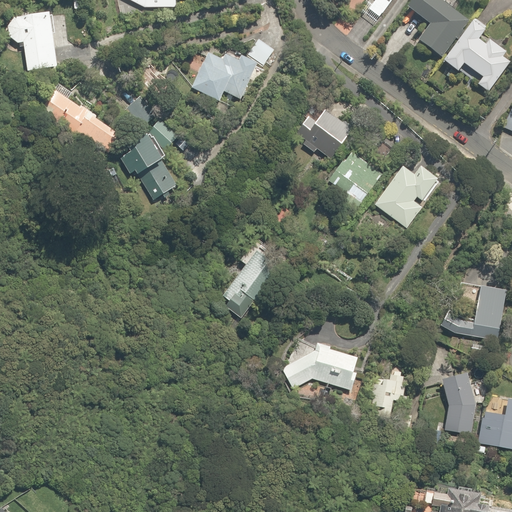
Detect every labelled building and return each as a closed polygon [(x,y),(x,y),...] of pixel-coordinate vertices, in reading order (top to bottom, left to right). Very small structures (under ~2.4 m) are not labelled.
[(376,0),(369,10),(379,17),(391,0),(376,0)] [(418,41),(442,58),(456,38),(458,40),(464,31),(463,30),(469,21),(440,0),(412,0),(407,8),(430,24),(418,41)] [(58,68),(50,14),(15,19),(9,28),(10,38),(19,44),(24,44),(28,72),(58,68)] [(478,84),(489,92),(510,62),(503,57),(506,52),(490,40),(486,45),(479,40),(486,31),(484,30),(486,26),(477,19),(444,61),(458,72),(464,64),(483,77),(478,84)] [(248,54),(263,65),(274,49),(259,39),(248,54)] [(192,88),(220,102),(225,92),(241,100),(243,96),(244,96),(246,92),(245,91),(250,80),(258,83),(264,70),(257,67),(258,64),(242,56),(240,61),(226,55),(223,60),(209,53),(192,88)] [(279,72),(284,76),(288,71),(283,67),(279,72)] [(89,140),(109,153),(121,136),(96,119),(97,117),(82,106),(81,107),(68,99),(72,93),(59,85),(41,111),(87,142),(89,140)] [(127,109),(139,128),(155,118),(142,96),(127,109)] [(297,134),(331,159),(352,130),(325,110),(323,113),(316,108),(297,134)] [(503,127),(511,131),(511,108),(511,109),(503,127)] [(136,172),(153,201),(163,195),(165,198),(169,195),(167,192),(177,186),(156,150),(161,145),(166,151),(178,137),(160,120),(147,135),(148,136),(128,148),(131,153),(121,159),(130,175),(136,172)] [(398,149),(386,139),(371,156),(385,167),(398,153),(396,152),(398,149)] [(341,202),(355,212),(382,174),(352,153),(345,163),(343,162),(329,181),(347,194),(341,202)] [(375,205),(407,229),(422,207),(414,201),(417,197),(422,201),(437,179),(421,167),(414,175),(403,167),(375,205)] [(339,235),(344,228),(339,224),(334,232),(339,235)] [(225,306),(241,319),(254,301),(257,303),(282,270),(269,261),(275,254),(256,240),(240,260),(246,265),(222,296),(229,301),(225,306)] [(454,333),(497,340),(505,290),(480,286),(474,323),(461,321),(447,313),(440,325),(454,333)] [(350,303),(355,292),(344,287),(339,297),(350,303)] [(312,379),(351,390),(356,373),(353,373),(358,358),(330,350),(331,347),(317,343),(316,347),(299,338),(289,358),(296,361),(283,367),(293,389),(312,379)] [(471,352),(484,354),(486,345),(473,343),(471,352)] [(473,434),(476,408),(476,406),(471,377),(445,382),(450,407),(450,411),(447,431),(473,434)] [(427,394),(441,390),(439,383),(425,387),(427,394)] [(484,419),(479,444),(511,451),(511,401),(510,401),(505,423),(484,419)] [(491,511),(494,499),(484,497),(484,493),(441,486),(440,491),(432,489),(430,497),(413,494),(411,506),(406,505),(404,511),(491,511)]
